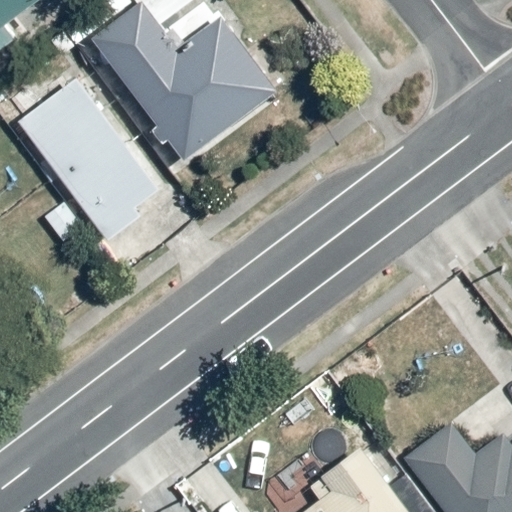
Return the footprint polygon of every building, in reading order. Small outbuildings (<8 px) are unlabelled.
[(0,0),(0,24),(33,0),(0,0)] [(135,0),(87,39),(186,161),(281,85),(213,0),(135,0)] [(157,184),(79,77),(20,120),(106,236),(136,213),(130,204),(157,184)] [(511,511),(511,431),(478,457),(450,419),(404,453),(447,511),(511,511)] [(410,511),(355,440),(322,466),(333,480),(292,511),(410,511)]
